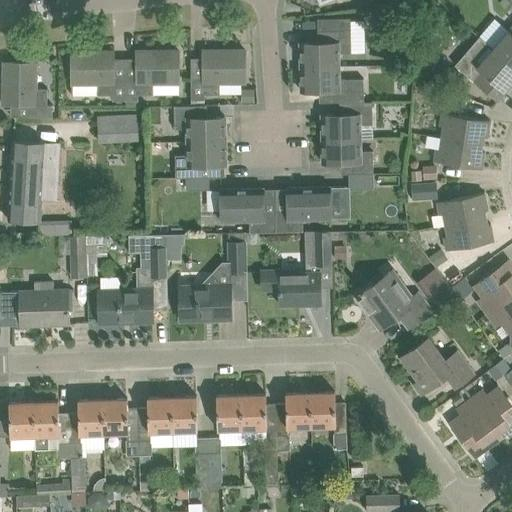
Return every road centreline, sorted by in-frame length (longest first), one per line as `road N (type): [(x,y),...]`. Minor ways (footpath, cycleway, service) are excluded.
road 1 (residential): [(465,506),(352,353),(0,361)]
road 2 (residential): [(273,159),(271,0)]
road 3 (residential): [(0,16),(150,0)]
